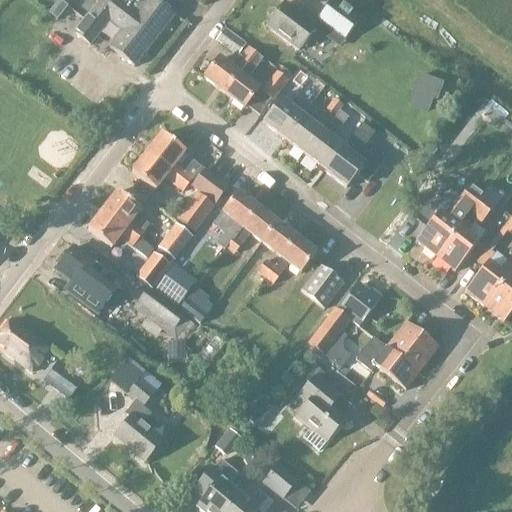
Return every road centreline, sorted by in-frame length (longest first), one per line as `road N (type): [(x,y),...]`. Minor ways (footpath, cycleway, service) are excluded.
road 1 (residential): [(321,511),(403,430),(474,337),(162,87)]
road 2 (residential): [(0,292),(162,87)]
road 3 (tertiary): [(125,511),(0,407)]
